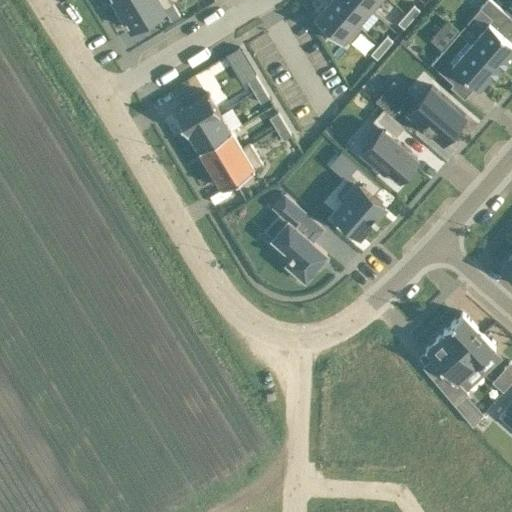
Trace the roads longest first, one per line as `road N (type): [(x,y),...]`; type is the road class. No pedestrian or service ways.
road 1 (residential): [(296,336),(243,318),(215,291),(107,93)]
road 2 (residential): [(261,0),(107,93)]
road 3 (residential): [(437,240),(373,300),(296,336)]
road 4 (residential): [(296,336),(298,486)]
road 5 (residential): [(414,511),(400,487),(298,486)]
